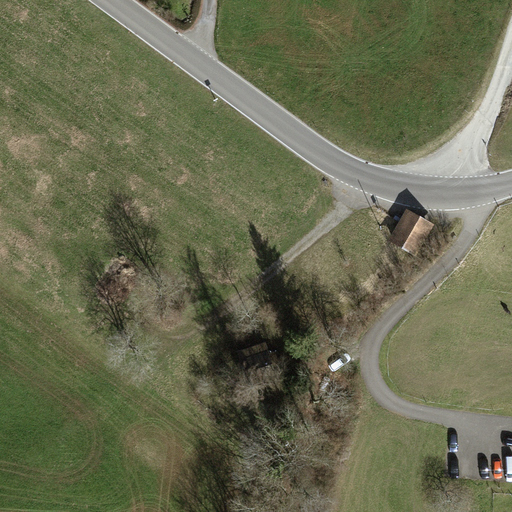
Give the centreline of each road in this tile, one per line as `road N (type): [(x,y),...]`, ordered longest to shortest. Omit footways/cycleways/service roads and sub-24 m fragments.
road 1 (tertiary): [(112,0),(315,155),(372,186),(437,197),(511,185)]
road 2 (track): [(154,362),(260,285),(372,186)]
